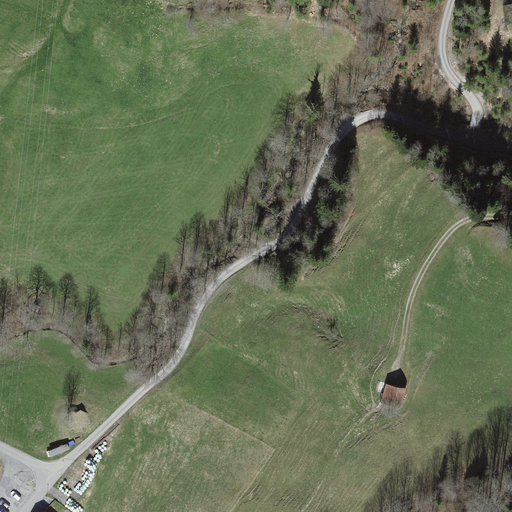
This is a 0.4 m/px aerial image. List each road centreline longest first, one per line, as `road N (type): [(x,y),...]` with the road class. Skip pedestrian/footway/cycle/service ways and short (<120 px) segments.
road 1 (track): [(53,476),(170,364),(212,285),(293,224),(339,129),(394,114),(457,137),(511,144)]
road 2 (track): [(511,214),(482,214),(441,244),(418,284),(398,376)]
